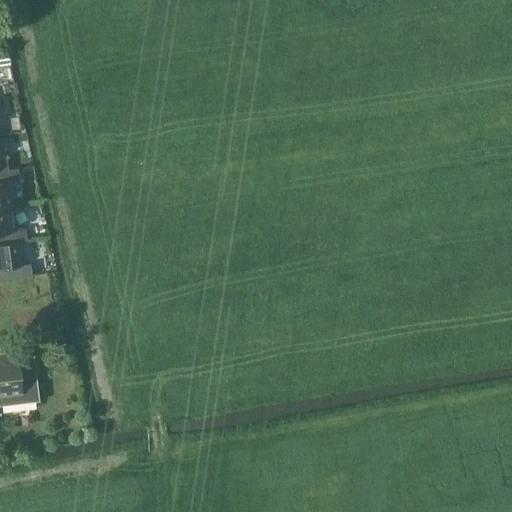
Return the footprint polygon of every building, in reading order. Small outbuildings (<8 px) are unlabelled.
[(0,157),(0,170),(8,169),(7,157),(0,157)] [(12,169),(8,169),(0,170),(0,206),(13,205),(10,181),(20,180),(18,168),(12,169)] [(16,229),(13,205),(0,206),(0,243),(17,241),(27,240),(26,227),(16,229)] [(17,241),(0,243),(0,279),(32,275),(30,263),(21,265),(17,241)] [(0,405),(40,401),(34,354),(18,356),(18,351),(0,353),(0,405)]
